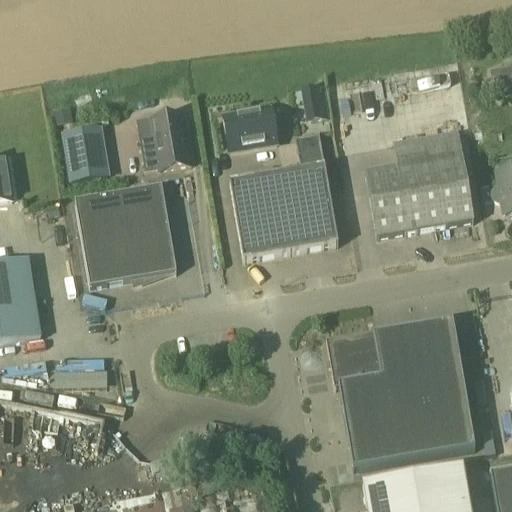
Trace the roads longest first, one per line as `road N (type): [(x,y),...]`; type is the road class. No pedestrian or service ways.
road 1 (unclassified): [(268,312),(153,331),(138,343),(145,396),(288,428)]
road 2 (unclassified): [(511,274),(268,312)]
